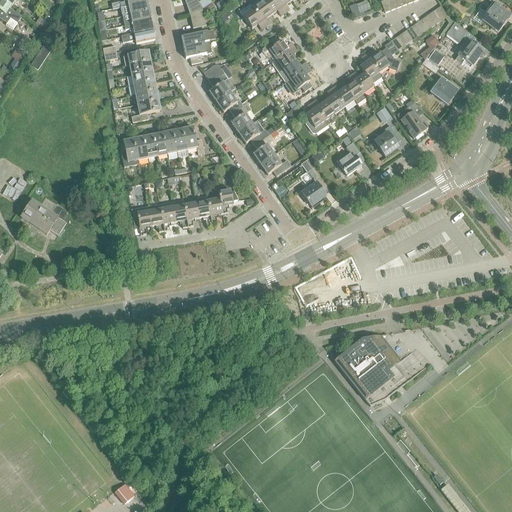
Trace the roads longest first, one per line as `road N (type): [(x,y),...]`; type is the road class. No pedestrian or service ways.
road 1 (primary): [(0,334),(215,295),(308,258)]
road 2 (residential): [(298,242),(433,145),(511,42)]
road 3 (residential): [(298,242),(177,67),(159,0)]
road 4 (primary): [(308,258),(466,171)]
road 5 (residential): [(429,5),(354,33),(333,0)]
